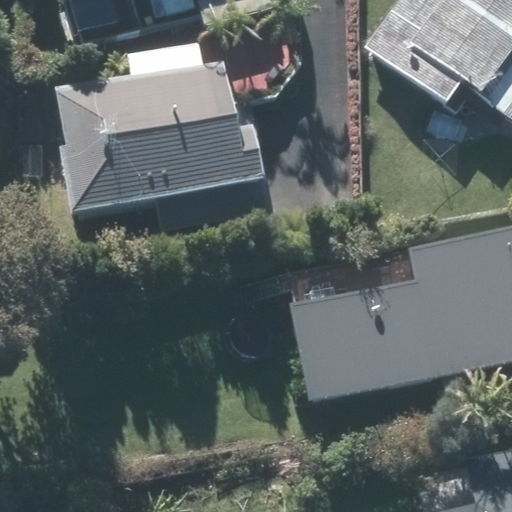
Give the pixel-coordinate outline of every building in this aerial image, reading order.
[(276,12),(272,0),(196,0),(207,33),(276,12)] [(511,0),(403,0),(371,44),(456,106),(470,87),(511,117),(511,0)] [(56,95),(78,215),(267,182),(246,62),(56,95)] [(296,313),(314,406),(511,365),(511,235),(413,255),(420,288),(296,313)] [(511,511),(511,454),(467,464),(476,511),(511,511)]
